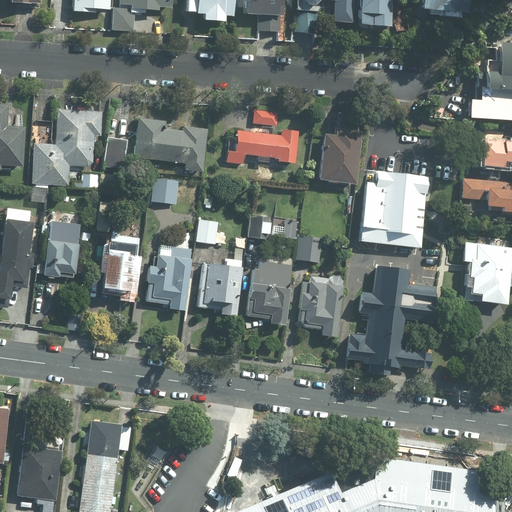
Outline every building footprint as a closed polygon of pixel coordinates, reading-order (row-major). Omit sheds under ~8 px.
[(71,0),(71,13),(109,15),(109,0),(71,0)] [(117,0),(117,8),(111,7),(110,31),(132,32),(133,14),(144,15),(145,12),(158,12),(158,9),(172,10),(172,0),(117,0)] [(184,0),(184,13),(195,14),(195,17),(201,17),(201,22),(222,23),(223,17),(234,17),(234,0),(184,0)] [(257,31),(279,32),(280,18),(283,18),(283,0),(245,0),(244,16),(257,17),(257,31)] [(311,36),(312,22),(353,24),(354,0),(294,0),(293,34),(311,36)] [(391,0),(357,0),(356,25),(390,26),(391,0)] [(460,13),(468,13),(468,0),(419,0),(419,10),(429,11),(429,16),(460,18),(460,13)] [(475,99),(467,99),(466,119),(511,121),(511,41),(478,40),(475,99)] [(0,166),(21,167),(23,127),(3,126),(4,105),(0,104),(0,166)] [(68,167),(91,168),(93,136),(98,136),(100,112),(57,110),(55,145),(32,144),(29,184),(67,186),(68,167)] [(277,111),(252,110),(251,124),(277,126),(277,111)] [(202,173),(205,128),(181,127),(181,130),(164,129),(164,120),(136,118),(133,159),(184,163),(183,172),(202,173)] [(294,164),(296,131),(280,130),(280,135),(272,135),(272,128),(260,127),(259,132),(235,130),(234,139),(227,138),(225,163),(243,164),(243,156),(255,157),(255,162),(267,163),(268,157),(274,157),(274,163),(294,164)] [(334,134),(321,134),(317,181),(355,185),(360,137),(347,135),(348,128),(335,127),(334,134)] [(503,162),(511,162),(511,141),(504,140),(504,136),(481,135),(479,167),(502,169),(503,162)] [(123,141),(105,140),(103,167),(121,169),(123,141)] [(356,242),(418,249),(426,177),(375,171),(373,184),(363,183),(356,242)] [(114,175),(99,174),(98,194),(113,194),(114,175)] [(95,176),(81,175),(80,189),(94,190),(95,176)] [(175,180),(153,178),(151,202),(174,204),(175,180)] [(511,180),(461,179),(461,199),(483,200),(483,209),(499,209),(499,213),(511,213),(511,180)] [(212,209),(212,196),(203,195),(203,205),(205,205),(205,209),(212,209)] [(30,252),(33,223),(2,220),(0,239),(0,309),(4,310),(5,300),(7,300),(9,282),(20,283),(19,288),(27,289),(28,269),(30,269),(32,252),(30,252)] [(217,222),(197,220),(195,242),(215,244),(217,222)] [(79,225),(49,222),(47,242),(46,241),(42,277),(59,278),(59,274),(73,275),(79,225)] [(136,257),(138,238),(117,236),(116,243),(99,241),(96,274),(100,274),(99,290),(119,292),(119,296),(118,301),(135,303),(139,257),(136,257)] [(320,239),(297,237),(295,260),(318,262),(320,239)] [(511,245),(461,241),(460,262),(464,262),(461,302),(507,306),(511,247),(511,245)] [(151,267),(147,266),(144,303),(166,305),(166,310),(183,311),(188,249),(158,247),(157,255),(152,254),(151,267)] [(222,265),(200,263),(196,308),(218,310),(218,315),(235,316),(240,260),(222,259),(222,265)] [(250,269),(245,316),(267,318),(266,325),(283,326),(290,263),(259,260),(258,269),(250,269)] [(360,364),(426,371),(428,352),(398,349),(402,313),(429,316),(433,285),(405,282),(406,270),(370,266),(368,291),(359,290),(356,310),(366,311),(363,334),(346,333),(343,358),(361,360),(360,364)] [(342,278),(307,275),(307,282),(300,281),(296,328),(319,330),(319,336),(336,338),(342,278)] [(107,511),(116,449),(126,451),(129,428),(119,427),(119,424),(88,420),(76,511),(107,511)] [(21,446),(14,495),(35,497),(34,503),(41,504),(39,511),(49,511),(51,500),(53,500),(59,451),(21,446)] [(454,511),(456,499),(473,502),(477,474),(410,464),(406,493),(426,496),(424,511),(389,511),(383,496),(344,511),(341,511),(334,492),(304,505),(307,511),(454,511)]
